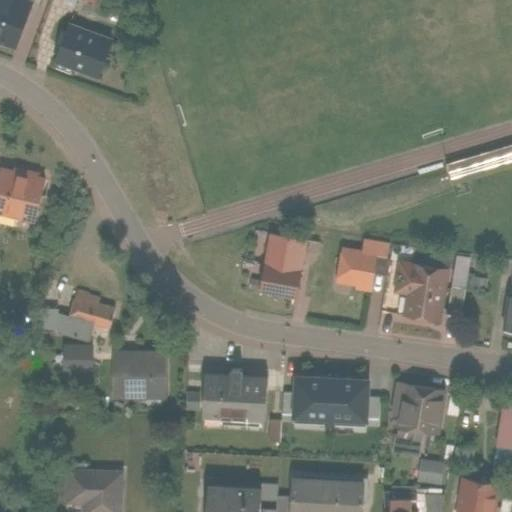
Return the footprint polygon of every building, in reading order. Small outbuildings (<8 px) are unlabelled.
[(30,0),(0,0),(0,43),(15,49),(33,1),(30,0)] [(55,63),(99,79),(114,39),(70,22),(55,63)] [(511,148),(452,167),(458,188),(511,171),(511,148)] [(0,171),(0,211),(37,221),(48,178),(1,166),(0,171)] [(307,240),(266,234),(258,292),(299,298),(307,240)] [(362,252),(342,249),(337,282),(372,287),(376,254),(388,256),(390,242),(364,238),(362,252)] [(455,255),(447,315),(465,317),(469,288),(478,290),(479,284),(489,285),(490,280),(476,278),(477,275),(471,274),(473,257),(455,255)] [(450,268),(400,261),(395,293),(406,294),(403,311),(442,317),(450,268)] [(104,296),(83,290),(76,311),(105,320),(113,323),(118,308),(102,302),(104,296)] [(511,295),(507,294),(502,329),(511,330),(511,295)] [(76,311),(46,305),(39,330),(99,344),(105,320),(76,311)] [(99,344),(68,343),(67,374),(98,375),(99,344)] [(166,398),(166,350),(113,350),(113,398),(166,398)] [(296,421),(333,422),(334,381),(297,380),(296,421)] [(225,387),(204,386),(202,430),(265,432),(267,388),(238,387),(238,382),(225,381),(225,387)] [(334,381),(333,422),(370,423),(371,382),(334,381)] [(449,391),(399,385),(394,426),(440,432),(443,411),(460,413),(462,397),(448,396),(449,391)] [(497,446),(511,448),(511,412),(502,411),(497,446)] [(445,466),(420,463),(417,486),(442,489),(445,466)] [(123,511),(124,470),(68,469),(68,504),(84,504),(83,511),(123,511)] [(496,511),(501,483),(460,476),(454,511),(496,511)] [(292,496),(291,511),(363,511),(365,479),(293,477),(292,496)] [(262,486),(209,484),(208,511),(260,511),(261,509),(262,486)] [(395,495),(396,500),(412,500),(412,511),(421,511),(420,511),(443,511),(446,499),(430,497),(430,491),(418,492),(418,496),(411,496),(410,489),(395,489),(395,495)] [(291,511),(292,496),(277,495),(277,510),(276,511),(291,511)] [(511,511),(511,499),(503,499),(501,511),(511,511)] [(420,511),(421,511),(412,511),(412,500),(396,500),(386,501),(386,511),(420,511)]
